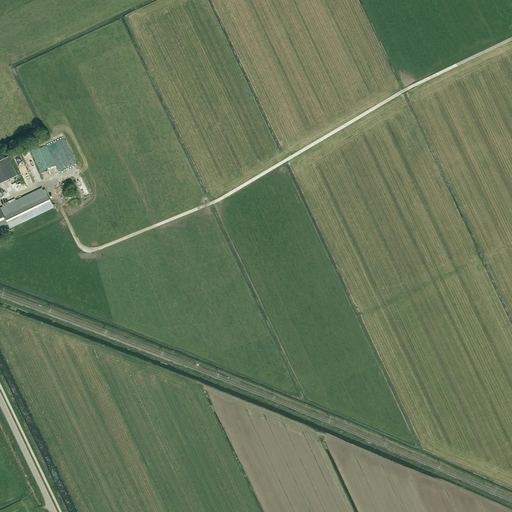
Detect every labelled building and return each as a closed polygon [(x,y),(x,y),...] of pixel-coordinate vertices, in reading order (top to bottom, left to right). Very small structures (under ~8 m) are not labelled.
[(67,167),(77,162),(65,134),(55,139),(67,167)] [(26,153),(36,180),(41,178),(31,151),(26,153)] [(25,156),(22,157),(21,154),(18,155),(23,175),(30,174),(25,156)] [(0,187),(18,179),(9,160),(0,164),(0,187)] [(85,194),(90,192),(83,179),(79,181),(85,194)] [(0,233),(10,229),(10,228),(53,207),(45,189),(43,190),(42,188),(0,208),(0,233)] [(70,201),(79,197),(77,192),(68,196),(70,201)]
